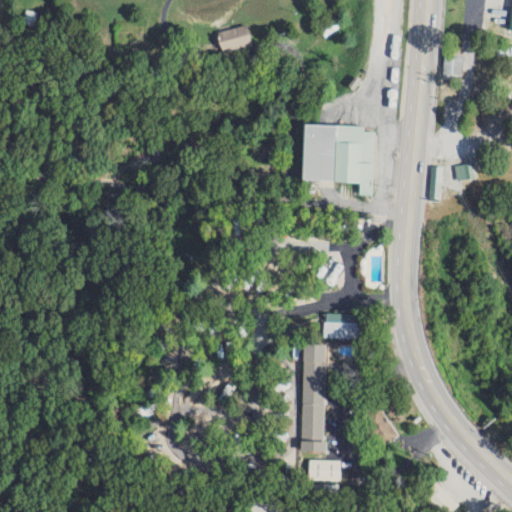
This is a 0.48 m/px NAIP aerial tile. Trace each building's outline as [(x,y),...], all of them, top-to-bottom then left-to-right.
[(249,45),(246,25),(216,30),(219,50),(249,45)] [(442,75),(461,76),(462,53),(442,52),(442,75)] [(373,131),(363,131),(363,125),(302,123),(300,180),(358,182),(358,194),(371,194),(373,131)] [(322,338),(358,338),(358,314),(323,313),(322,338)] [(323,344),(300,344),(299,452),(322,452),(323,344)] [(380,446),(396,435),(376,406),(360,417),(380,446)] [(306,479),(337,480),(338,460),(306,460),(306,479)] [(449,511),(458,503),(435,482),(421,496),(438,511),(449,511)]
